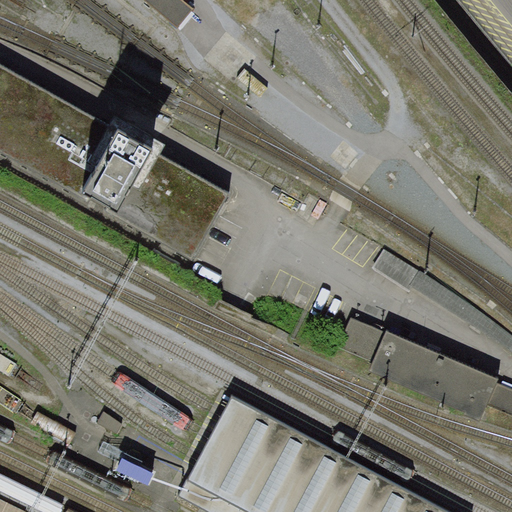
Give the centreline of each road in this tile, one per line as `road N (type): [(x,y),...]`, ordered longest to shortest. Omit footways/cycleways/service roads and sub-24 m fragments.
road 1 (motorway): [(291,0),(511,267)]
road 2 (track): [(211,0),(245,32),(263,70),(375,152)]
road 3 (motorway): [(511,156),(382,0)]
